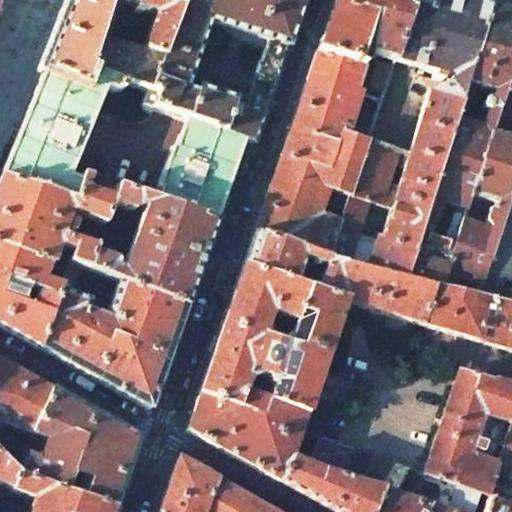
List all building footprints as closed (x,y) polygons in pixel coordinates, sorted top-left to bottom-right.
[(71,0),(42,72),(70,81),(75,68),(88,37),(97,13),(102,0),(71,0)] [(180,0),(106,0),(132,8),(140,10),(148,13),(153,18),(151,20),(146,37),(143,48),(132,52),(88,37),(75,68),(118,82),(123,83),(147,91),(180,0)] [(301,0),(180,0),(147,91),(142,105),(185,120),(242,140),(252,143),(262,114),(243,109),(231,105),(232,102),(231,100),(197,90),(195,91),(194,94),(182,90),(206,23),(266,41),(285,47),(301,0)] [(333,0),(315,53),(361,65),(362,66),(366,54),(393,61),(413,0),(333,0)] [(426,94),(406,156),(401,170),(395,189),(388,210),(378,243),(374,242),(362,271),(398,280),(488,10),(445,0),(413,0),(393,61),(450,78),(446,89),(440,87),(439,90),(435,90),(433,91),(431,92),(429,95),(426,94)] [(138,16),(140,10),(132,8),(131,14),(138,16)] [(464,210),(468,197),(489,133),(502,92),(511,61),(511,16),(488,10),(398,280),(430,288),(438,290),(455,235),(446,232),(442,243),(429,239),(441,203),(454,207),(464,210)] [(135,26),(97,13),(88,37),(132,52),(143,48),(146,37),(135,26)] [(266,41),(243,109),(262,114),(275,76),(285,47),(266,41)] [(280,154),(253,233),(327,259),(339,223),(312,213),(320,188),(330,192),(347,199),(365,144),(348,138),(339,135),(352,94),(352,93),(361,65),(315,53),(280,154)] [(511,61),(502,92),(511,94),(511,140),(489,133),(468,197),(495,205),(492,207),(488,209),(486,211),(483,221),(483,223),(485,227),(487,231),(460,222),(455,235),(438,290),(448,293),(452,279),(477,287),(508,192),(511,180),(511,61)] [(369,87),(383,91),(391,68),(375,63),(369,87)] [(70,81),(42,72),(19,127),(0,173),(0,178),(70,204),(77,183),(66,179),(103,88),(113,93),(115,90),(118,82),(75,68),(70,81)] [(350,133),(348,138),(365,144),(366,143),(379,102),(366,98),(364,104),(366,107),(356,135),(350,133)] [(160,188),(156,202),(213,222),(228,178),(242,140),(185,120),(174,148),(172,147),(157,188),(160,188)] [(396,153),(366,143),(365,144),(347,199),(343,210),(339,223),(327,259),(326,262),(362,271),(374,242),(355,237),(365,204),(388,210),(395,189),(385,186),(391,167),(396,153)] [(391,167),(401,170),(406,156),(396,153),(391,167)] [(67,214),(87,221),(101,226),(110,201),(83,192),(87,178),(80,176),(77,183),(70,204),(71,204),(67,214)] [(70,204),(0,178),(0,249),(47,268),(56,248),(70,253),(67,265),(68,266),(80,270),(85,272),(91,254),(93,250),(79,245),(59,238),(67,214),(71,204),(70,204)] [(83,192),(110,201),(113,188),(87,178),(83,192)] [(142,209),(119,272),(112,270),(113,267),(113,265),(112,263),(110,261),(91,254),(85,272),(116,283),(183,307),(199,261),(213,222),(156,202),(113,188),(110,201),(109,205),(128,212),(130,212),(133,211),(134,210),(135,209),(136,206),(142,209)] [(343,210),(347,199),(330,192),(326,205),(343,210)] [(511,193),(508,192),(477,287),(473,299),(492,303),(500,280),(511,283),(511,193)] [(454,207),(446,232),(455,235),(460,222),(464,210),(454,207)] [(87,221),(79,245),(93,250),(101,226),(87,221)] [(246,253),(241,268),(293,286),(302,260),(314,265),(322,268),(320,274),(313,293),(342,302),(342,303),(419,326),(430,288),(398,280),(362,271),(326,262),(327,259),(253,233),(246,253)] [(0,328),(36,348),(58,292),(59,289),(41,282),(47,268),(0,249),(0,328)] [(314,265),(320,274),(322,268),(314,265)] [(71,297),(80,270),(68,266),(65,274),(59,289),(58,292),(71,297)] [(41,282),(59,289),(65,274),(47,268),(41,282)] [(265,401),(304,416),(342,303),(342,302),(313,293),(293,286),(241,268),(213,349),(197,396),(235,409),(240,392),(241,393),(249,396),(255,379),(247,378),(249,373),(272,380),(265,401)] [(166,356),(183,307),(116,283),(103,318),(84,311),(86,304),(86,302),(71,297),(58,292),(36,348),(96,382),(146,411),(166,356)] [(430,288),(419,326),(466,339),(511,352),(511,308),(492,303),(473,299),(448,293),(438,290),(430,288)] [(2,365),(0,363),(0,426),(29,437),(43,442),(37,460),(23,456),(15,478),(12,479),(112,511),(125,475),(137,440),(93,415),(2,365)] [(463,364),(461,372),(481,377),(483,370),(463,364)] [(457,371),(422,475),(428,478),(440,483),(474,496),(484,499),(492,476),(496,465),(473,457),(486,416),(510,423),(511,418),(511,385),(506,384),(481,377),(461,372),(457,371)] [(235,460),(278,484),(287,459),(288,460),(295,441),(304,416),(265,401),(249,396),(241,393),(240,392),(235,409),(197,396),(192,412),(185,432),(235,460)] [(511,418),(510,423),(496,465),(492,476),(511,482),(511,418)] [(29,437),(23,456),(37,460),(43,442),(29,437)] [(347,480),(352,450),(318,437),(307,466),(347,480)] [(362,485),(369,456),(352,450),(347,480),(362,485)] [(307,466),(288,460),(287,459),(278,484),(284,487),(319,507),(327,511),(370,511),(380,491),(362,485),(347,480),(307,466)] [(266,511),(249,503),(175,462),(157,511),(266,511)] [(0,486),(9,490),(12,479),(15,478),(0,463),(0,486)] [(395,496),(407,470),(395,465),(380,491),(395,496)] [(511,482),(492,476),(484,499),(484,501),(511,510),(511,482)] [(424,487),(438,492),(440,483),(428,478),(424,487)] [(111,511),(112,511),(12,479),(9,490),(8,493),(17,496),(32,502),(27,511),(111,511)] [(395,496),(380,491),(370,511),(468,511),(474,496),(440,483),(438,492),(433,509),(395,496)] [(11,511),(27,511),(32,502),(17,496),(11,511)] [(511,511),(511,510),(484,501),(480,511),(511,511)]
